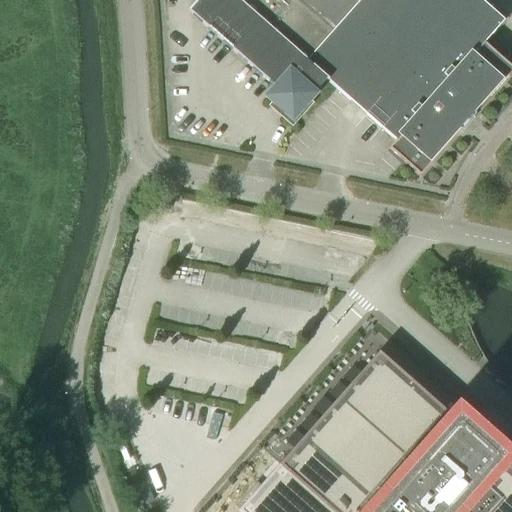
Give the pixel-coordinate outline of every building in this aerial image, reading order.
[(199,0),(188,12),(274,88),(265,98),(292,122),(315,95),(314,94),(325,81),(326,80),(306,62),(360,0),(199,0)] [(504,21),(479,0),(360,0),(306,62),(326,80),(325,81),(327,82),(327,81),(395,142),(389,149),(420,176),(461,130),(457,127),(469,114),(472,117),(511,72),(511,68),(484,44),(504,21)] [(162,196),(159,210),(174,214),(177,200),(162,196)] [(328,251),(367,261),(373,239),(333,229),(328,251)] [(322,416),(237,511),(238,511),(511,511),(511,472),(500,461),(499,462),(493,457),(499,450),(487,439),(488,438),(488,436),(487,435),(487,434),(486,433),(485,432),(484,431),(483,430),(480,430),(477,430),(465,420),(459,427),(453,422),(454,421),(378,354),(331,407),(326,402),(317,412),(322,416)] [(132,487),(136,500),(151,496),(147,482),(132,487)]
